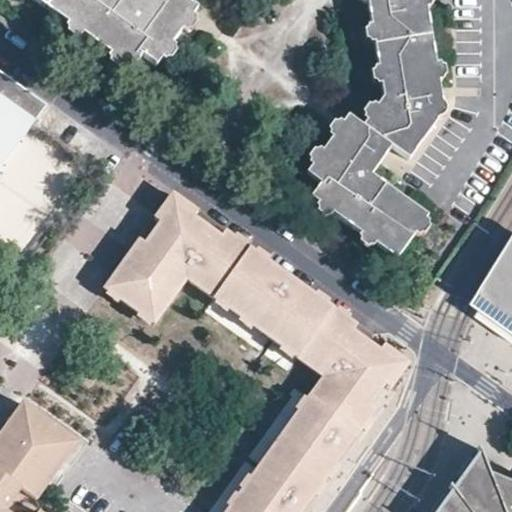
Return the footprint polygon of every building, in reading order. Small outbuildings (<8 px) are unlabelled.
[(30,0),(129,70),(140,56),(154,67),(187,23),(153,0),(30,0)] [(153,0),(187,23),(192,16),(196,10),(183,0),(153,0)] [(366,0),(379,100),(359,126),(359,127),(407,163),(433,124),(437,120),(439,116),(441,114),(441,111),(441,109),(440,106),(438,102),(423,0),(366,0)] [(0,169),(46,103),(0,70),(0,169)] [(335,131),(377,162),(383,155),(387,149),(359,127),(359,126),(346,117),(341,123),(335,131)] [(377,162),(335,131),(303,173),(317,184),(307,197),(394,259),(424,218),(368,176),(377,162)] [(140,241),(105,290),(154,325),(188,276),(191,279),(189,282),(321,377),(323,373),(326,375),(227,511),(301,511),(307,504),(344,453),(375,409),(369,406),(384,385),(389,389),(407,365),(383,347),(378,353),(365,344),(352,334),(357,328),(285,276),(224,232),(220,239),(207,229),(193,219),(197,213),(173,195),(155,220),(160,225),(146,245),(140,241)] [(511,260),(483,308),(488,311),(483,318),(487,321),(511,339),(511,314),(510,313),(511,310),(511,260)] [(0,511),(37,511),(35,501),(77,443),(22,404),(5,428),(0,435),(0,511)] [(511,511),(511,478),(509,483),(500,479),(490,475),(476,447),(478,459),(470,464),(462,483),(457,488),(451,492),(453,495),(445,501),(438,511),(511,511)]
